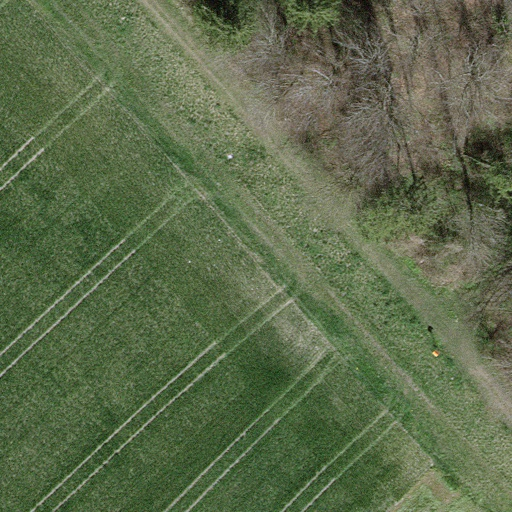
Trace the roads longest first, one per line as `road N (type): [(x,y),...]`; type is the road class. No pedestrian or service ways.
road 1 (track): [(65,0),(511,498)]
road 2 (track): [(511,381),(175,0)]
